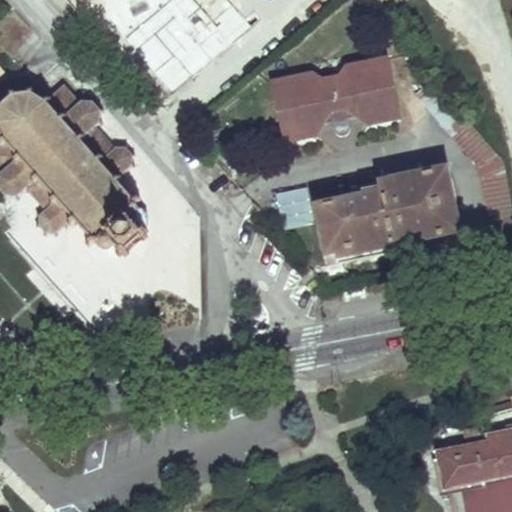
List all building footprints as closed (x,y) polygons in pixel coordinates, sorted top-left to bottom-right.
[(312,74),(270,83),(284,148),(317,141),(332,116),(345,113),(368,130),(401,122),(387,57),(345,66),(339,76),(322,80),(312,74)] [(88,244),(91,248),(98,242),(102,247),(110,248),(116,243),(121,249),(117,253),(121,257),(126,253),(129,258),(133,253),(131,248),(139,241),(146,240),(149,236),(148,233),(152,230),(149,226),(152,223),(153,215),(146,208),(143,208),(139,203),(140,202),(137,199),(130,205),(115,188),(120,183),(116,180),(118,178),(120,181),(124,177),(122,174),(125,170),(128,171),(128,166),(127,166),(127,162),(130,161),(129,157),(124,158),(120,154),(120,149),(116,148),(115,152),(110,153),(109,150),(105,151),(106,153),(106,156),(87,136),(92,132),(96,134),(97,131),(94,129),(98,122),(100,123),(101,120),(98,118),(90,110),(92,107),(89,105),(87,108),(83,106),(82,103),(80,103),(79,107),(63,89),(42,108),(29,101),(31,92),(27,91),(24,99),(14,101),(11,91),(6,93),(9,102),(0,110),(0,135),(4,142),(0,145),(0,193),(4,197),(3,201),(7,201),(7,199),(15,199),(17,202),(20,202),(19,198),(26,192),(45,214),(40,218),(37,216),(36,218),(38,220),(39,229),(35,229),(36,232),(42,232),(46,237),(45,239),(49,240),(49,237),(57,235),(59,239),(62,237),(58,233),(65,228),(67,231),(70,228),(68,226),(70,224),(73,227),(77,223),(93,239),(88,244)] [(481,165),(498,249),(511,245),(511,196),(505,163),(464,115),(450,127),(481,165)] [(212,155),(233,178),(243,170),(223,146),(212,155)] [(425,238),(460,232),(448,170),(372,184),(374,195),(319,206),(330,263),(398,250),(396,238),(424,233),(425,238)] [(463,487),(465,487),(511,477),(511,433),(488,437),(489,446),(438,454),(444,490),(463,487)] [(511,511),(511,477),(465,487),(468,511),(511,511)]
